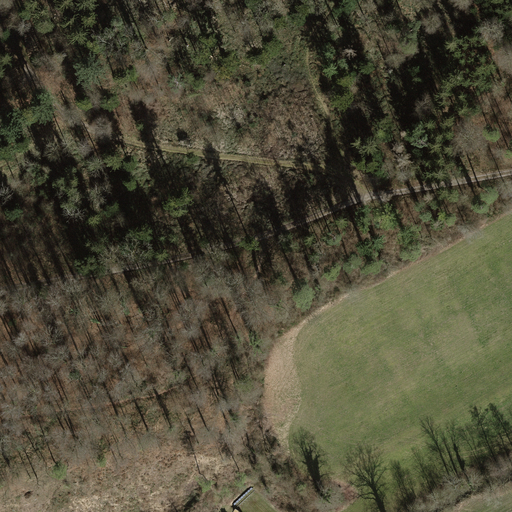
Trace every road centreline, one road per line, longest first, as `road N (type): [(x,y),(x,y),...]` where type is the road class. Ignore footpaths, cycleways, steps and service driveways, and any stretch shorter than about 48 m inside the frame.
road 1 (track): [(0,293),(274,233),(358,199),(511,170)]
road 2 (track): [(0,21),(70,121),(123,140),(333,171),(358,199)]
road 3 (track): [(348,179),(307,69),(311,39),(337,0)]
